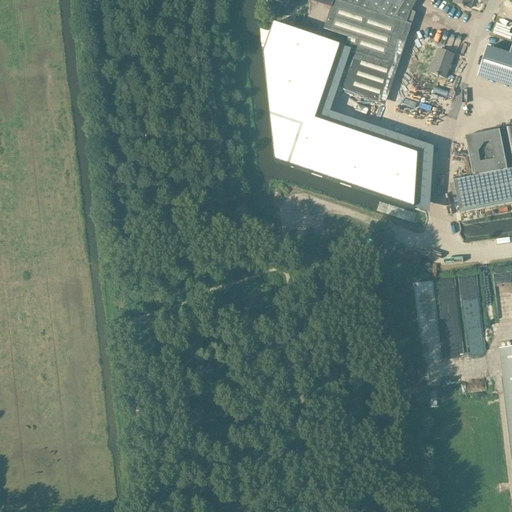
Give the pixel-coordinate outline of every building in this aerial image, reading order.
[(310,0),(310,2),(331,9),(324,31),(347,39),(342,52),(353,56),(342,91),(361,98),(378,103),(404,23),(407,24),(411,12),(418,0),(310,0)] [(470,9),(472,0),(454,0),(453,3),(470,9)] [(435,49),(438,43),(425,38),(422,45),(435,49)] [(499,49),(508,52),(510,46),(500,43),(499,49)] [(511,48),(510,55),(488,48),(478,79),(511,89),(511,48)] [(332,73),(262,50),(277,162),(415,208),(411,165),(312,129),(332,73)] [(445,79),(453,55),(438,50),(433,65),(431,64),(428,73),(445,79)] [(511,128),(500,131),(508,170),(511,169),(511,128)] [(465,138),(473,177),(508,170),(500,131),(465,138)] [(511,169),(508,170),(473,177),(474,179),(454,183),(460,213),(511,202),(511,169)] [(511,348),(501,350),(511,438),(511,348)]
